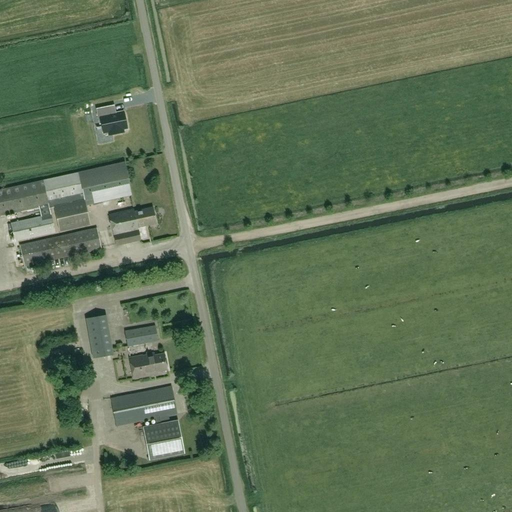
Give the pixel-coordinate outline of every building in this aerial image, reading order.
[(113,111),(111,103),(99,106),(102,121),(104,121),(106,131),(115,129),(116,132),(127,130),(127,127),(131,126),(127,108),(113,111)] [(125,163),(79,173),(0,189),(0,215),(39,206),(42,216),(10,223),(14,242),(55,233),(49,208),(55,207),(60,231),(90,224),(86,206),(133,196),(125,163)] [(133,211),(132,209),(109,214),(116,245),(141,240),(138,227),(157,223),(153,207),(133,211)] [(102,248),(97,228),(20,246),(24,266),(102,248)] [(106,314),(86,318),(93,358),(113,354),(106,314)] [(156,326),(125,331),(128,346),(158,340),(156,326)] [(164,353),(150,356),(149,354),(130,357),(134,378),(158,373),(158,371),(167,369),(164,353)] [(154,418),(160,416),(177,413),(172,386),(111,398),(117,425),(154,418)] [(160,416),(154,418),(156,424),(144,427),(150,460),(185,453),(178,420),(161,423),(160,416)] [(0,490),(0,504),(20,499),(17,486),(0,490)]
